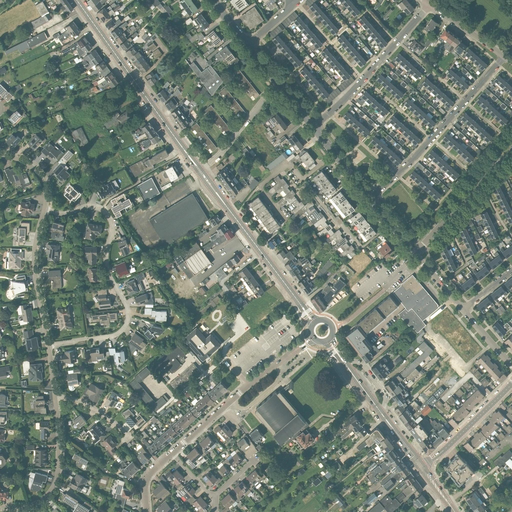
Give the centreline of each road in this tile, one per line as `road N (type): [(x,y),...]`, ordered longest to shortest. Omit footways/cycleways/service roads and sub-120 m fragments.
road 1 (residential): [(48,345),(117,333),(127,309),(106,266),(107,214),(94,206),(44,209)]
road 2 (tertiary): [(199,171),(76,0)]
road 3 (residential): [(370,198),(503,56)]
road 4 (tertiary): [(313,323),(199,171)]
road 5 (residential): [(312,127),(429,5)]
road 6 (tertiary): [(421,467),(327,339)]
road 7 (residential): [(0,508),(36,503),(55,482),(55,395)]
road 8 (residential): [(48,345),(34,267),(44,209)]
road 9 (residential): [(421,467),(511,383)]
